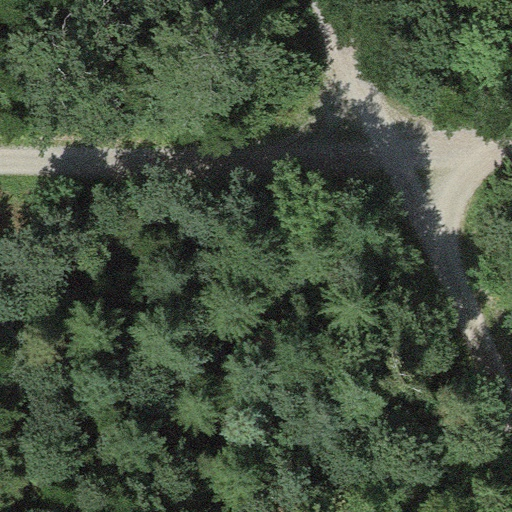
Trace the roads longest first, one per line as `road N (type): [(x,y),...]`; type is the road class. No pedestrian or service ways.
road 1 (track): [(0,160),(400,164),(511,152)]
road 2 (track): [(327,0),(511,430)]
